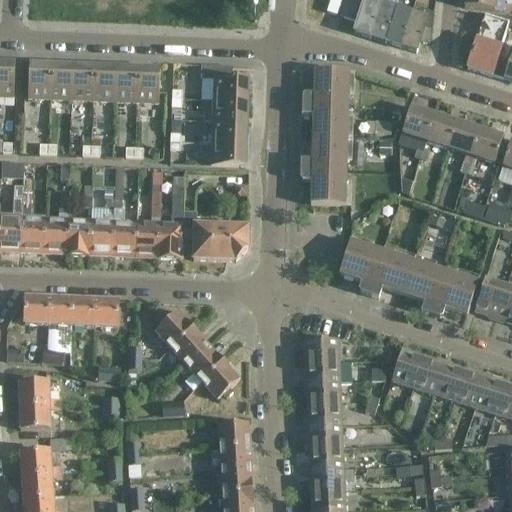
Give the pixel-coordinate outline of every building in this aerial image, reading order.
[(335,17),(340,0),(330,0),(326,14),(329,15),(335,17)] [(369,40),(380,6),(362,0),(345,0),(339,18),(356,24),(353,35),(369,40)] [(494,13),(495,0),(465,0),(464,11),(494,13)] [(385,46),(396,11),(380,6),(369,40),(385,46)] [(400,50),(411,16),(396,11),(385,46),(400,50)] [(411,16),(400,50),(415,55),(426,21),(411,16)] [(467,71),(492,79),(506,33),(508,25),(484,18),(467,71)] [(511,84),(511,54),(503,82),(511,84)] [(0,66),(0,101),(13,102),(14,67),(0,66)] [(50,103),(51,68),(29,67),(27,102),(50,103)] [(71,103),(73,69),(51,68),(50,103),(71,103)] [(247,104),(248,82),(231,82),(232,69),(200,68),(199,80),(213,81),(213,103),(247,104)] [(93,104),(94,69),(73,69),(71,103),(93,104)] [(114,105),(116,70),(94,69),(93,104),(114,105)] [(136,106),(137,71),(116,70),(114,105),(136,106)] [(137,71),(136,106),(159,106),(160,72),(137,71)] [(347,109),(347,92),(348,74),(313,73),(313,97),(307,97),(307,107),(347,109)] [(171,93),(171,102),(182,102),(182,93),(171,93)] [(182,102),(171,102),(170,111),(181,111),(182,102)] [(247,125),(247,113),(247,104),(213,103),(212,116),(204,116),(204,124),(212,124),(247,125)] [(346,141),(346,125),(347,109),(307,107),(306,118),(312,118),(311,141),(346,141)] [(425,143),(433,117),(423,114),(410,109),(409,113),(402,135),(425,143)] [(448,150),(456,125),(433,117),(425,143),(448,150)] [(246,147),(247,125),(212,124),(211,146),(246,147)] [(471,158),(479,132),(456,125),(448,150),(471,158)] [(479,132),(471,158),(494,165),(503,139),(479,132)] [(170,136),(169,145),(180,145),(181,136),(170,136)] [(345,174),(346,158),(346,141),(311,141),(311,163),(305,162),(305,173),(345,174)] [(511,170),(511,141),(502,167),(511,170)] [(180,145),(169,145),(169,154),(180,154),(180,145)] [(245,170),(246,147),(211,146),(210,169),(245,170)] [(2,147),(2,158),(11,158),(11,147),(2,147)] [(39,159),(48,160),(48,149),(39,148),(39,159)] [(57,160),(57,149),(48,149),(48,160),(57,160)] [(414,159),(419,161),(423,151),(417,149),(414,159)] [(82,150),(82,161),(91,161),(91,150),(82,150)] [(100,162),(100,151),(91,150),(91,161),(100,162)] [(125,151),(125,162),(134,163),(134,152),(125,151)] [(425,163),(428,152),(423,151),(419,161),(425,163)] [(143,163),(143,152),(134,152),(134,163),(143,163)] [(459,174),(465,176),(469,165),(463,163),(459,174)] [(471,178),(474,167),(469,165),(465,176),(471,178)] [(0,166),(0,171),(0,178),(23,179),(23,167),(0,166)] [(68,184),(69,169),(61,169),(60,184),(68,184)] [(161,187),(161,185),(161,173),(153,173),(153,187),(161,187)] [(344,209),(345,191),(345,174),(305,173),(304,184),(310,184),(310,208),(344,209)] [(0,253),(19,255),(21,219),(21,208),(22,197),(22,190),(13,189),(11,220),(0,219),(0,253)] [(246,189),(236,189),(236,195),(239,198),(246,198),(246,189)] [(159,226),(158,260),(158,261),(180,262),(181,249),(182,213),(183,191),(172,191),(170,226),(159,226)] [(158,260),(159,226),(160,196),(152,196),(151,226),(136,225),(135,259),(158,260)] [(31,208),(31,197),(22,197),(21,208),(31,208)] [(91,213),(91,201),(83,200),(83,212),(91,213)] [(66,257),(67,222),(68,202),(59,201),(58,221),(44,221),(43,256),(66,257)] [(89,257),(112,258),(114,203),(107,202),(106,218),(104,218),(104,223),(90,223),(89,257)] [(135,259),(136,225),(123,224),(123,219),(121,219),(122,203),(114,203),(112,258),(135,259)] [(235,265),(248,252),(248,230),(194,228),(194,214),(182,213),(181,249),(193,250),(192,263),(235,265)] [(44,221),(44,220),(21,219),(19,255),(43,256),(44,221)] [(66,257),(66,258),(89,259),(89,257),(90,223),(67,222),(66,257)] [(503,234),(501,240),(511,243),(511,233),(503,234)] [(369,293),(381,254),(349,244),(339,277),(361,284),(359,290),(369,293)] [(402,297),(413,264),(381,254),(369,293),(380,296),(381,291),(402,297)] [(432,313),(444,274),(413,264),(402,297),(423,304),(422,310),(432,313)] [(466,318),(477,285),(444,274),(432,313),(442,316),(444,311),(466,318)] [(495,322),(506,290),(484,283),(474,315),(495,322)] [(511,327),(511,291),(506,290),(495,322),(511,327)] [(47,327),(48,301),(24,300),(24,327),(47,327)] [(70,328),(71,302),(48,301),(47,327),(70,328)] [(93,329),(94,303),(71,302),(70,328),(93,329)] [(94,303),(93,329),(117,330),(118,304),(94,303)] [(171,352),(193,332),(177,314),(167,323),(164,319),(157,326),(160,329),(155,334),(171,352)] [(193,332),(171,352),(160,362),(175,378),(179,374),(208,349),(193,332)] [(305,367),(338,365),(337,343),(304,344),(305,367)] [(201,385),(223,365),(208,349),(179,374),(182,377),(189,371),(201,385)] [(50,367),(53,355),(43,352),(39,364),(50,367)] [(412,391),(422,359),(401,352),(391,384),(412,391)] [(129,365),(141,365),(142,354),(130,353),(129,365)] [(53,355),(50,367),(61,370),(64,358),(53,355)] [(422,359),(412,391),(433,398),(443,366),(422,359)] [(141,376),(141,365),(129,365),(129,375),(141,376)] [(223,365),(201,385),(217,403),(223,398),(225,401),(233,394),(230,391),(239,383),(223,365)] [(305,388),(339,387),(338,365),(305,367),(305,388)] [(454,404),(464,372),(443,366),(433,398),(454,404)] [(108,383),(108,371),(97,370),(97,382),(108,383)] [(108,371),(108,383),(119,383),(119,371),(108,371)] [(464,372),(454,404),(474,411),(484,379),(464,372)] [(387,373),(370,373),(370,384),(384,384),(387,373)] [(495,417),(505,385),(484,379),(474,411),(495,417)] [(19,409),(58,408),(57,403),(48,403),(47,385),(18,386),(19,409)] [(511,387),(505,385),(495,417),(511,422),(511,387)] [(306,410),(340,408),(339,387),(305,388),(306,410)] [(376,410),(379,402),(369,399),(367,407),(376,410)] [(103,409),(117,410),(117,401),(103,400),(103,409)] [(172,406),(173,418),(184,417),(183,405),(172,406)] [(162,418),(173,418),(172,406),(161,406),(162,418)] [(364,416),(373,419),(376,410),(367,407),(364,416)] [(58,408),(19,409),(20,432),(49,431),(48,413),(58,413),(58,408)] [(307,431),(341,430),(340,408),(306,410),(307,431)] [(116,419),(117,410),(103,409),(102,418),(116,419)] [(219,452),(249,450),(247,426),(234,427),(234,422),(224,423),(224,428),(218,428),(219,452)] [(308,453),(342,452),(341,430),(307,431),(308,453)] [(76,441),(58,443),(58,453),(77,452),(76,441)] [(432,444),(433,454),(442,453),(441,443),(432,444)] [(442,453),(451,453),(450,443),(441,443),(442,453)] [(138,447),(126,448),(127,459),(139,458),(138,447)] [(211,475),(250,472),(249,450),(219,452),(220,469),(211,470),(211,475)] [(309,475),(343,473),(342,452),(308,453),(309,475)] [(21,480),(60,477),(60,471),(50,472),(49,455),(19,457),(21,480)] [(128,470),(140,469),(139,458),(127,459),(128,470)] [(119,461),(107,462),(108,473),(120,472),(119,461)] [(109,484),(121,483),(120,472),(108,473),(109,484)] [(222,497),(252,495),(250,472),(211,475),(212,479),(221,478),(222,497)] [(310,496),(344,495),(343,473),(309,475),(310,496)] [(439,473),(429,474),(430,483),(440,482),(439,473)] [(23,502),(53,500),(51,483),(60,482),(60,477),(21,480),(23,502)] [(414,489),(424,488),(423,479),(413,480),(414,489)] [(431,492),(441,491),(440,482),(430,483),(431,492)] [(424,488),(414,489),(415,498),(425,497),(424,488)] [(131,504),(143,503),(142,492),(130,493),(131,504)] [(252,511),(252,495),(222,497),(222,511),(252,511)] [(310,511),(344,511),(344,495),(310,496),(310,511)] [(23,511),(53,511),(53,500),(23,502),(23,511)] [(131,511),(143,511),(143,503),(131,504),(131,511)]
